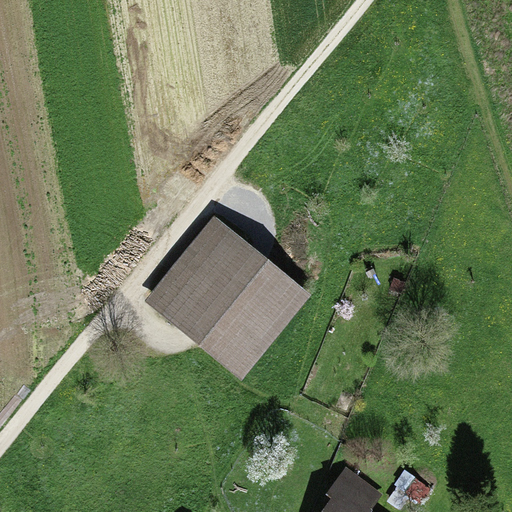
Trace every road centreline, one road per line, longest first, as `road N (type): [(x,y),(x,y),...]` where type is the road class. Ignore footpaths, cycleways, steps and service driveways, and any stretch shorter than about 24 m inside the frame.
road 1 (track): [(0,445),(364,0)]
road 2 (track): [(455,0),(511,167)]
